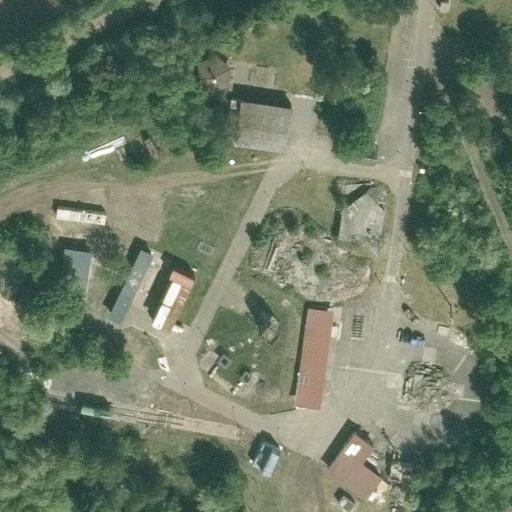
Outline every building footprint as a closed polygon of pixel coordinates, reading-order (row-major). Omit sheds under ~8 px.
[(192,60),(205,89),(231,78),(219,49),(192,60)] [(284,146),(289,100),(237,95),(236,112),(225,110),(222,140),(284,146)] [(348,157),(372,161),(376,139),(351,135),(348,157)] [(339,191),(337,242),(380,244),(382,192),(339,191)] [(137,242),(106,311),(120,317),(151,248),(137,242)] [(68,285),(80,288),(85,266),(73,263),(68,285)] [(72,295),(72,318),(84,318),(84,295),(72,295)] [(320,404),(332,305),(304,302),(292,401),(320,404)] [(381,473),(361,458),(373,442),(351,426),(322,465),(363,496),(381,473)]
